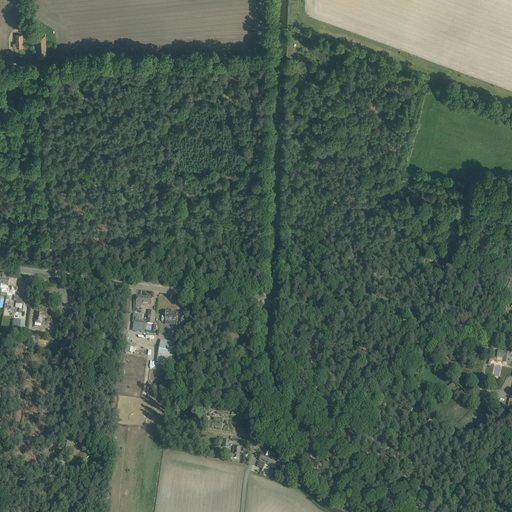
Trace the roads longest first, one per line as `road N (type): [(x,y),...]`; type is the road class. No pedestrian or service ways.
road 1 (tertiary): [(511,341),(0,266)]
road 2 (track): [(50,256),(31,63),(13,62),(10,28),(26,28),(23,0)]
